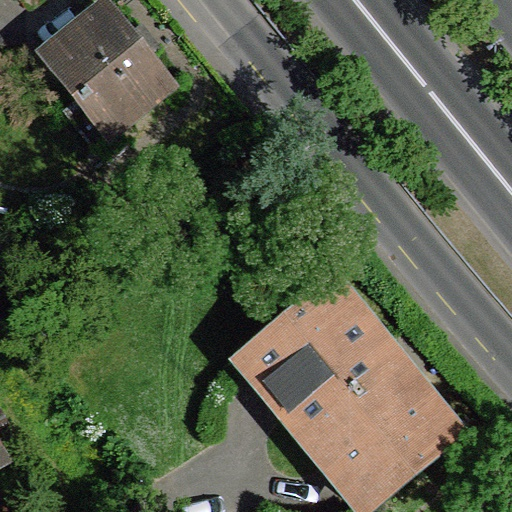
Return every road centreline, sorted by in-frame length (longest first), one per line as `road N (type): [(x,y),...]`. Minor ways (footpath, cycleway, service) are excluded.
road 1 (primary): [(218,0),(511,350)]
road 2 (primary): [(360,0),(511,186)]
